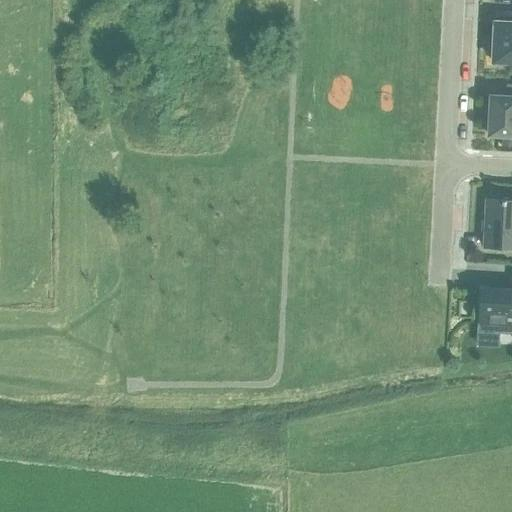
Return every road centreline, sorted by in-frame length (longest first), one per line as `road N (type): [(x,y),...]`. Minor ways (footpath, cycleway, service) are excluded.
road 1 (residential): [(455,0),(447,165)]
road 2 (track): [(0,369),(129,386)]
